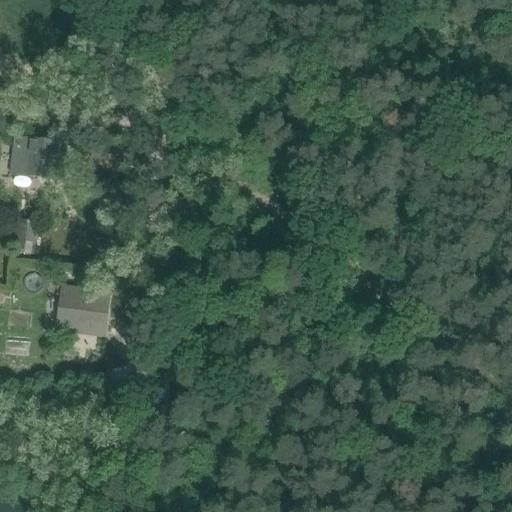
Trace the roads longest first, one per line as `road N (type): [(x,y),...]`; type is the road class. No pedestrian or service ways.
road 1 (track): [(172,127),(133,511)]
road 2 (track): [(261,198),(511,392)]
road 3 (track): [(0,102),(172,127)]
